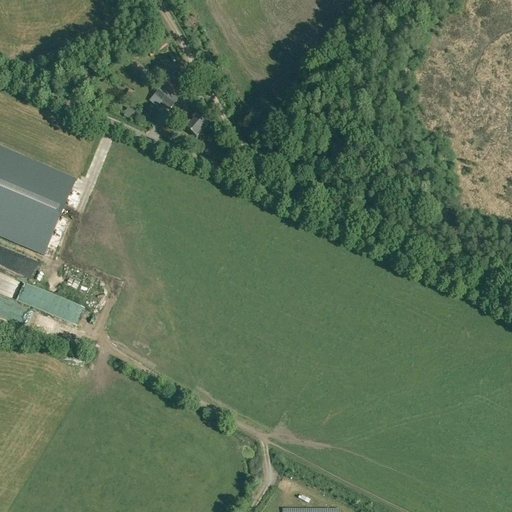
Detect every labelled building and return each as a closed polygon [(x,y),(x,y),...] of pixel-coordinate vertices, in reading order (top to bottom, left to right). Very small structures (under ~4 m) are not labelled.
[(119,37),(114,28),(107,32),(111,41),(119,37)] [(151,57),(156,54),(151,45),(146,48),(151,57)] [(168,80),(150,101),(158,107),(161,103),(169,111),(179,100),(171,94),(177,87),(168,80)] [(183,121),(188,126),(185,129),(196,138),(208,123),(199,115),(197,117),(194,114),(186,107),(178,116),(183,121)] [(78,183),(75,182),(0,149),(0,236),(44,255),(52,236),(61,240),(70,220),(78,199),(81,200),(87,186),(84,186),(78,183)]
